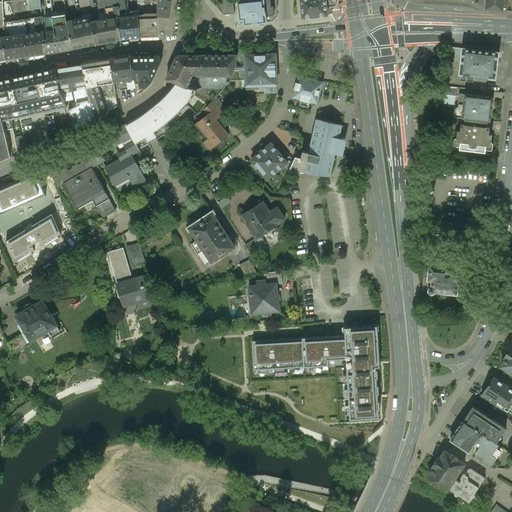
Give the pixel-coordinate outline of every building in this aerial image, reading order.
[(40,0),(28,0),(30,9),(30,10),(32,10),(41,9),(40,0)] [(124,0),(103,0),(105,8),(107,19),(120,17),(119,9),(125,8),(124,0)] [(158,0),(144,0),(144,10),(145,14),(139,15),(141,37),(152,37),(156,35),(160,35),(158,3),(158,0)] [(158,0),(158,3),(160,35),(160,37),(168,34),(173,35),(177,0),(158,0)] [(232,0),(221,0),(224,15),(234,14),(232,0)] [(250,0),(238,1),(240,20),(245,20),(245,25),(267,23),(267,17),(264,0),(250,0)] [(271,7),(270,0),(264,0),(267,17),(274,16),(273,7),(271,7)] [(300,0),(303,18),(311,17),(322,16),(328,16),(326,0),(300,0)] [(326,0),(328,16),(332,15),(331,11),(331,8),(335,7),(336,7),(336,6),(336,5),(337,4),(335,0),(326,0)] [(503,0),(487,0),(486,10),(502,12),(503,0)] [(105,8),(99,9),(101,20),(107,19),(105,8)] [(52,9),(44,10),(47,32),(55,32),(53,16),(52,9)] [(66,14),(53,16),(55,32),(58,52),(72,50),(70,37),(67,21),(66,14)] [(124,16),(120,17),(118,17),(121,40),(141,37),(139,15),(124,16)] [(92,16),(67,21),(70,37),(72,50),(97,44),(93,21),(92,16)] [(22,42),(23,57),(45,54),(43,33),(42,17),(22,20),(24,42),(22,42)] [(101,20),(93,21),(97,44),(121,40),(118,17),(120,17),(107,19),(101,20)] [(24,42),(22,20),(4,22),(5,29),(5,32),(4,32),(6,59),(23,57),(22,42),(24,42)] [(47,32),(43,33),(45,54),(58,52),(55,32),(47,32)] [(499,53),(463,48),(463,50),(461,62),(460,75),(496,79),(499,53)] [(463,50),(448,49),(447,61),(461,62),(463,50)] [(263,54),(258,54),(258,55),(253,55),(248,55),(245,55),(246,65),(244,65),(245,77),(241,77),(241,81),(246,81),(247,90),(260,90),(260,86),(277,85),(277,82),(277,77),(277,75),(277,71),(276,71),(276,68),(277,68),(276,64),(276,63),(278,60),(278,57),(276,54),(273,53),(270,53),(267,54),(263,55),(263,54)] [(201,55),(180,55),(176,57),(169,73),(166,78),(167,78),(167,79),(176,83),(187,88),(192,77),(191,76),(190,75),(192,70),(196,70),(196,65),(201,65),(201,55)] [(236,55),(201,55),(201,65),(196,65),(196,70),(196,76),(200,76),(233,76),(236,65),(236,55)] [(159,56),(132,57),(136,88),(141,87),(146,87),(151,82),(161,61),(159,56)] [(132,57),(111,60),(114,81),(119,81),(120,90),(136,88),(132,57)] [(111,60),(82,64),(87,85),(87,88),(114,83),(114,81),(111,60)] [(82,64),(56,68),(61,89),(70,88),(71,91),(77,90),(76,87),(87,85),(82,64)] [(23,76),(29,100),(62,92),(61,89),(56,68),(23,76)] [(0,106),(29,100),(23,76),(0,80),(0,106)] [(233,76),(200,76),(201,84),(203,88),(225,88),(230,82),(233,76)] [(324,83),(298,76),(293,98),(301,100),(300,104),(309,107),(310,101),(318,103),(324,83)] [(114,83),(87,88),(89,100),(91,100),(97,118),(106,113),(118,106),(114,83)] [(147,111),(140,116),(134,120),(126,125),(136,144),(143,140),(148,138),(153,134),(156,132),(160,129),(163,127),(170,122),(179,114),(185,107),(191,100),(196,93),(197,91),(187,88),(176,83),(171,90),(165,96),(160,101),(153,106),(147,111)] [(87,85),(76,87),(77,90),(79,90),(81,103),(77,104),(78,106),(85,125),(97,119),(97,118),(91,100),(89,100),(87,88),(87,85)] [(277,85),(265,86),(265,93),(277,93),(277,85)] [(457,88),(445,87),(444,95),(456,96),(457,88)] [(347,92),(334,89),(330,102),(343,105),(347,92)] [(29,100),(0,106),(0,110),(2,121),(67,108),(62,92),(29,100)] [(493,98),(466,95),(465,95),(460,94),(459,107),(458,107),(455,109),(455,115),(457,118),(466,119),(488,122),(490,122),(493,98)] [(223,115),(212,102),(204,110),(208,115),(197,123),(209,138),(205,142),(211,149),(228,136),(216,121),(223,115)] [(78,106),(70,110),(78,128),(85,125),(78,106)] [(0,161),(11,157),(5,131),(2,121),(0,110),(0,161)] [(488,122),(466,119),(465,125),(462,125),(461,132),(458,131),(456,142),(460,143),(460,150),(486,153),(487,146),(491,146),(492,135),(489,135),(490,128),(487,128),(488,122)] [(342,126),(317,120),(307,161),(296,158),(289,171),(330,176),(336,151),(337,151),(337,148),(342,126)] [(126,125),(102,138),(108,150),(114,146),(122,160),(131,154),(140,150),(136,144),(126,125)] [(271,144),(264,150),(262,148),(257,152),(259,154),(252,160),(268,179),(287,163),(271,144)] [(107,160),(100,149),(92,154),(98,165),(107,160)] [(92,154),(58,173),(64,184),(78,209),(94,201),(103,217),(115,210),(93,168),(98,165),(92,154)] [(122,160),(106,168),(116,185),(130,177),(136,188),(147,182),(131,154),(122,160)] [(43,179),(18,190),(23,201),(18,203),(23,213),(30,210),(38,228),(58,219),(48,194),(51,193),(49,188),(56,184),(53,176),(50,169),(41,173),(43,179)] [(64,184),(58,173),(53,176),(56,184),(58,188),(64,184)] [(223,205),(232,202),(230,196),(222,198),(223,205)] [(263,202),(241,216),(256,238),(258,237),(261,238),(264,235),(265,233),(277,225),(277,224),(285,219),(277,208),(270,212),(263,202)] [(235,247),(213,213),(204,219),(204,218),(198,222),(190,228),(197,240),(191,243),(198,253),(204,250),(211,262),(235,247)] [(140,244),(128,247),(134,266),(145,263),(140,244)] [(123,248),(108,253),(118,284),(133,280),(123,248)] [(445,266),(430,264),(430,267),(426,267),(423,291),(428,291),(429,293),(430,294),(432,294),(433,294),(435,294),(436,292),(457,294),(458,284),(459,284),(461,272),(456,272),(457,267),(445,265),(445,266)] [(239,265),(234,268),(239,275),(244,273),(239,265)] [(281,271),(264,273),(265,281),(266,285),(276,284),(283,283),(281,271)] [(133,280),(118,284),(124,306),(138,302),(140,308),(151,304),(143,277),(133,280)] [(265,281),(258,282),(258,286),(249,287),(250,297),(255,296),(257,313),(263,313),(263,317),(272,316),(271,312),(280,311),(278,301),(280,301),(280,294),(278,295),(276,284),(266,285),(265,281)] [(25,309),(24,312),(17,316),(21,324),(18,326),(23,334),(28,342),(29,342),(36,338),(57,326),(55,323),(56,320),(52,314),(50,314),(50,313),(42,301),(34,306),(32,305),(30,305),(27,305),(26,307),(25,309)] [(204,320),(245,318),(245,309),(204,311),(204,320)] [(57,326),(36,338),(48,331),(51,337),(60,331),(57,326)] [(345,328),(345,336),(347,359),(350,420),(379,418),(376,367),(380,367),(378,326),(345,328)] [(23,334),(7,343),(14,355),(30,345),(29,342),(28,342),(23,334)] [(345,336),(303,338),(304,367),(329,366),(329,360),(347,359),(345,336)] [(303,338),(252,341),(254,370),(304,367),(303,338)] [(511,348),(505,357),(507,358),(501,366),(511,373),(511,374),(511,348)] [(511,390),(494,378),(483,395),(511,414),(511,390)] [(506,429),(473,407),(463,422),(488,438),(496,443),(506,429)] [(488,438),(463,422),(451,440),(469,452),(475,444),(480,447),(476,454),(475,455),(476,456),(476,457),(489,465),(490,466),(492,465),(496,460),(496,459),(496,458),(495,457),(495,456),(492,455),(499,445),(488,438)] [(452,455),(445,451),(440,458),(439,457),(438,459),(436,458),(433,462),(434,465),(433,466),(434,467),(428,476),(448,488),(448,489),(470,503),(473,503),(475,503),(476,502),(478,500),(478,498),(478,496),(477,495),(476,493),(485,478),(471,469),(469,469),(465,474),(463,475),(461,478),(461,481),(460,483),(455,479),(465,464),(457,458),(452,455)] [(207,487),(201,499),(193,504),(192,503),(184,508),(183,511),(215,511),(221,502),(224,496),(207,487)] [(221,502),(215,511),(223,511),(227,505),(221,502)]
